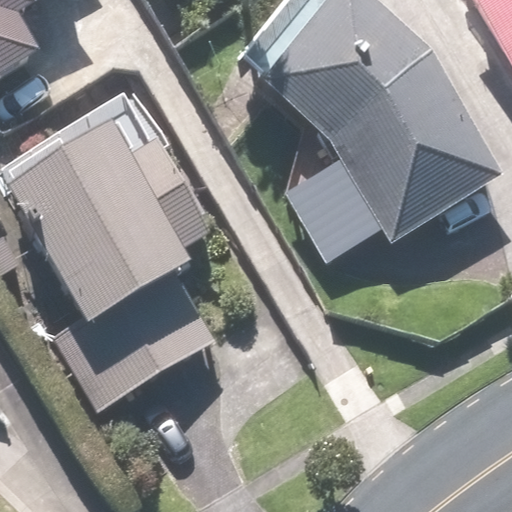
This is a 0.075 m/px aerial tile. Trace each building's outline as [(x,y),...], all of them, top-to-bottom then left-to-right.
[(24,18),(19,9),(33,0),(0,0),(0,91),(32,72),(6,29),(24,18)] [(159,0),(164,9),(179,0),(159,0)] [(335,0),(256,101),(333,162),(390,254),(499,188),(425,69),(337,0),(335,0)] [(511,0),(466,0),(460,4),(511,89),(511,0)] [(212,351),(172,285),(183,278),(174,264),(204,246),(118,103),(76,128),(76,130),(0,175),(0,184),(8,197),(0,202),(0,207),(76,333),(52,348),(96,421),(212,351)]
